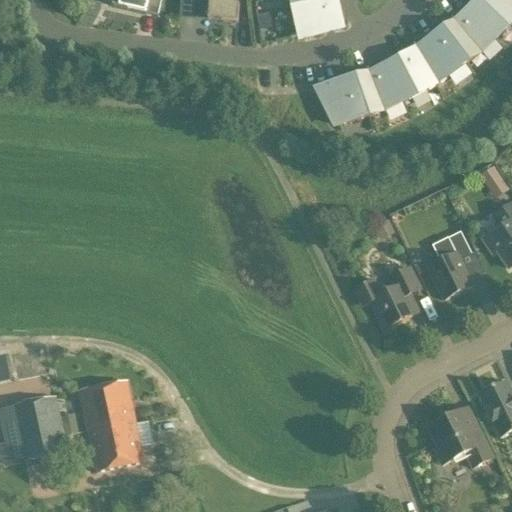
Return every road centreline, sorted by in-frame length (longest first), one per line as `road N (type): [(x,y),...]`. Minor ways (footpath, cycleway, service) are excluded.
road 1 (residential): [(392,479),(346,492),(268,493),(211,460),(161,378),(141,360),(114,346),(0,340)]
road 2 (residential): [(423,0),(353,39),(274,57),(85,38),(45,23),(35,0)]
road 3 (residential): [(392,479),(384,448),(393,403),(416,382),(511,333)]
